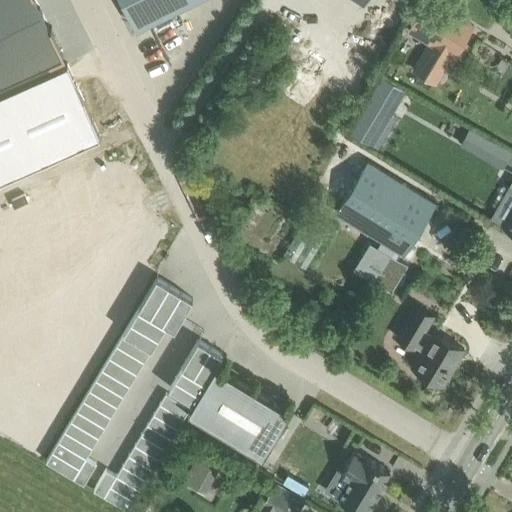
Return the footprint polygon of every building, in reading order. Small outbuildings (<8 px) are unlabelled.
[(36,0),(0,0),(0,81),(63,53),(36,0)] [(123,0),(137,27),(190,0),(123,0)] [(431,0),(426,0),(409,29),(432,42),(415,70),(434,82),(451,53),(455,56),(473,24),(431,0)] [(500,57),(501,57),(509,44),(508,43),(495,36),(485,30),(476,47),(477,48),(499,61),(500,57)] [(68,63),(0,93),(0,180),(100,136),(68,63)] [(380,76),(347,133),(372,147),(404,90),(380,76)] [(511,151),(511,149),(501,143),(492,159),(504,166),(511,151)] [(336,212),(387,243),(404,254),(436,203),(367,161),(336,212)] [(35,212),(0,268),(0,423),(26,439),(55,390),(59,392),(154,236),(121,171),(35,212)] [(281,255),(305,267),(326,226),(302,213),(281,255)] [(157,276),(138,307),(150,314),(169,284),(157,276)] [(169,284),(150,314),(162,322),(181,291),(169,284)] [(181,291),(162,322),(165,324),(174,329),(193,298),(181,291)] [(416,304),(397,336),(414,347),(415,345),(422,349),(431,355),(421,372),(443,384),(464,348),(443,336),(441,338),(432,333),(425,328),(433,315),(416,304)] [(138,307),(131,319),(158,336),(165,324),(162,322),(150,314),(138,307)] [(131,319),(124,331),(151,348),(158,336),(131,319)] [(124,331),(116,343),(144,360),(151,348),(124,331)] [(198,339),(182,366),(194,374),(210,346),(198,339)] [(116,343),(109,355),(136,372),(144,360),(116,343)] [(210,346),(194,374),(205,381),(222,354),(210,346)] [(109,355),(102,367),(129,384),(136,372),(109,355)] [(216,365),(188,411),(263,456),(291,410),(216,365)] [(182,366),(175,377),(199,391),(205,381),(194,374),(182,366)] [(102,367),(95,377),(123,394),(129,384),(102,367)] [(95,377),(89,388),(117,404),(123,394),(95,377)] [(175,377),(169,387),(193,401),(199,391),(175,377)] [(89,388),(83,398),(110,415),(117,404),(89,388)] [(166,392),(160,402),(172,410),(184,417),(190,407),(166,392)] [(83,398),(77,409),(104,425),(110,415),(83,398)] [(160,402),(153,412),(178,427),(184,417),(178,413),(172,410),(160,402)] [(77,409),(70,419),(98,435),(104,425),(77,409)] [(153,412),(147,423),(171,438),(178,427),(153,412)] [(70,419),(64,429),(92,446),(98,435),(70,419)] [(147,423),(141,433),(165,448),(171,438),(147,423)] [(64,429),(52,450),(79,466),(85,456),(92,446),(64,429)] [(141,433),(135,443),(159,458),(165,448),(141,433)] [(184,481),(206,493),(229,451),(207,439),(184,481)] [(135,443),(128,454),(153,468),(159,458),(135,443)] [(52,450),(46,460),(73,476),(83,483),(96,462),(85,456),(79,466),(52,450)] [(339,498),(362,511),(365,511),(391,471),(365,455),(364,456),(354,450),(342,470),(352,477),(339,498)] [(128,454),(122,464),(146,479),(153,468),(128,454)] [(116,474),(110,485),(134,499),(146,479),(122,464),(116,474)] [(106,468),(93,489),(128,510),(134,499),(110,485),(116,474),(106,468)] [(258,508),(263,511),(276,511),(277,511),(296,511),(305,500),(275,481),(258,508)]
